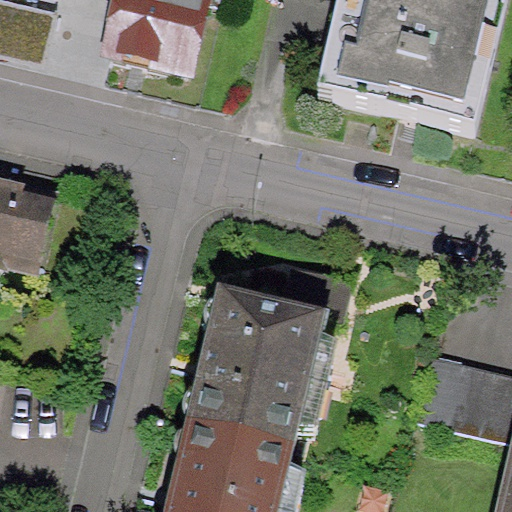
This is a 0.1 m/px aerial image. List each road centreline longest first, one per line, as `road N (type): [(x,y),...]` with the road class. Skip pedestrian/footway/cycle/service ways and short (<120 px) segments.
road 1 (residential): [(184,165),(100,511)]
road 2 (residential): [(184,165),(511,242)]
road 3 (residential): [(0,120),(184,165)]
